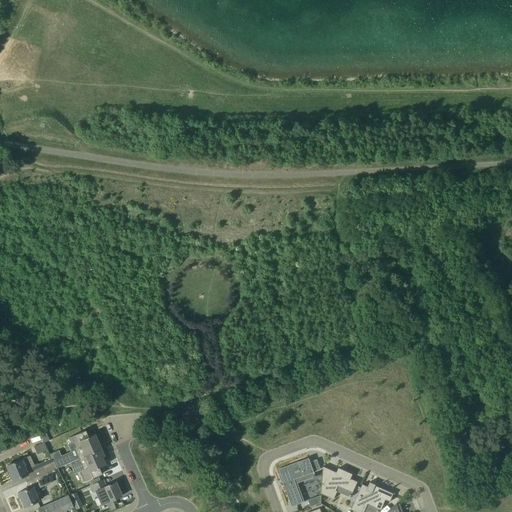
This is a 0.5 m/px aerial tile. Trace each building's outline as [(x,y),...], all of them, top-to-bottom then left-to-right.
[(78,459),(98,450),(97,446),(99,445),(94,434),(84,438),(82,432),(69,437),(78,459)] [(50,454),(52,458),(56,468),(65,465),(61,456),(59,450),(50,454)] [(95,469),(105,465),(98,450),(78,459),(83,469),(81,470),(85,481),(98,475),(95,469)] [(24,476),(26,481),(47,472),(56,468),(52,458),(42,462),(34,466),(30,455),(6,466),(13,481),(24,476)] [(77,457),(68,462),(73,474),(83,469),(77,457)] [(294,479),(313,473),(314,477),(316,476),(309,458),(279,469),(284,482),(283,482),(292,507),(305,502),(305,501),(303,502),(294,479)] [(338,486),(353,492),(358,482),(351,479),(353,474),(345,471),(345,472),(340,470),(340,469),(339,468),(337,473),(324,467),(322,494),(334,499),(337,492),(338,491),(336,491),(338,486)] [(52,483),(51,480),(47,473),(47,472),(26,481),(29,488),(18,492),(24,507),(38,501),(43,498),(39,488),(52,483)] [(95,491),(98,498),(105,495),(108,502),(122,496),(115,482),(110,484),(108,484),(108,485),(106,486),(103,480),(100,481),(91,485),(90,485),(93,492),(95,491)] [(363,484),(351,510),(356,511),(364,511),(368,504),(381,510),(386,500),(390,502),(394,494),(376,486),(377,485),(375,484),(375,485),(371,484),(371,482),(370,482),(368,487),(363,484)] [(60,511),(73,507),(68,495),(38,509),(38,511),(60,511)] [(311,507),(321,503),(321,495),(308,500),(311,507)]
